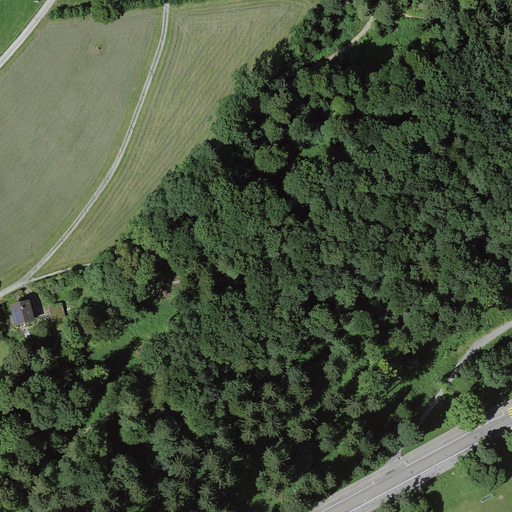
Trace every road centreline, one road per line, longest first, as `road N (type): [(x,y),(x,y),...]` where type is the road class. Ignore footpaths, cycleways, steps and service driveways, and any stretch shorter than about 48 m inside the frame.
road 1 (track): [(19,285),(115,163),(160,43),(166,0)]
road 2 (track): [(177,474),(348,392),(410,380),(472,349)]
road 3 (track): [(397,478),(391,462),(450,377),(472,349),(511,324)]
road 4 (tertiary): [(511,417),(335,511)]
